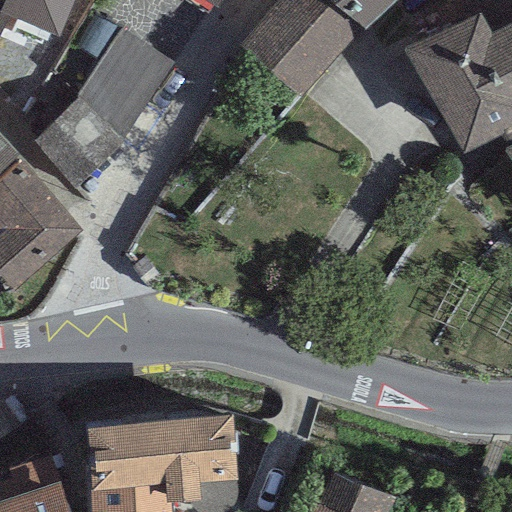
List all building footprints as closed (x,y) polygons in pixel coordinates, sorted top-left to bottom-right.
[(278,0),(241,52),(299,100),(364,31),(395,0),(278,0)] [(477,14),(402,52),(457,161),(511,133),(511,28),(490,40),(477,14)] [(174,65),(120,30),(79,98),(122,139),(174,65)] [(74,189),(122,139),(79,98),(33,145),(74,189)] [(0,174),(18,158),(0,137),(0,174)] [(511,149),(502,154),(511,167),(511,149)] [(0,281),(10,293),(81,231),(22,163),(0,181),(0,222),(5,229),(0,233),(0,281)] [(232,394),(85,402),(88,467),(163,463),(164,483),(170,483),(200,481),(199,463),(236,461),(232,394)] [(312,486),(301,511),(385,511),(396,486),(331,459),(319,489),(312,486)] [(164,483),(163,463),(88,467),(90,511),(91,511),(171,508),(170,483),(164,483)] [(72,511),(59,469),(0,486),(0,511),(72,511)]
